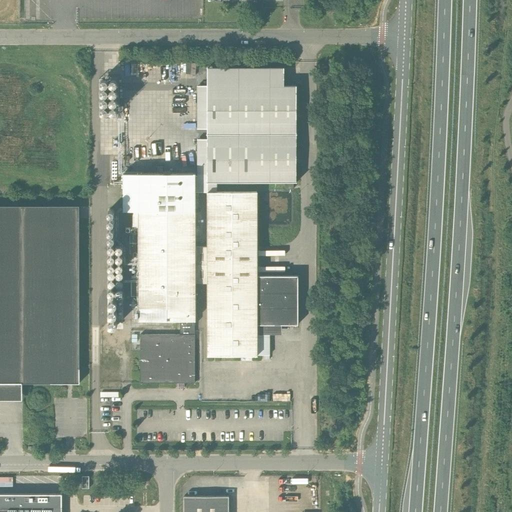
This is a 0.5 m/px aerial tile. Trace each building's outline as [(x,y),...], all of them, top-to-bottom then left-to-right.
[(123,173),(123,211),(133,211),(133,225),(139,225),(139,320),(180,320),(180,335),(140,335),(140,383),(177,383),(177,387),(184,387),(184,383),(195,383),(195,320),(195,283),(208,283),(208,356),(257,356),(257,355),(270,355),(270,335),(258,335),(259,324),(281,324),(298,324),(298,276),(257,276),(257,192),(217,191),(217,182),(296,182),(296,86),(284,86),(207,86),(207,129),(207,139),(207,244),(196,244),(196,176),(196,173),(123,173)] [(104,93),(104,96),(106,98),(108,98),(111,97),(112,95),(112,92),(110,90),(107,90),(105,91),(104,93)] [(113,93),(113,96),(115,98),(117,98),(120,98),(121,95),(121,92),(119,90),(116,90),(114,91),(113,93)] [(104,102),(104,105),(106,107),(108,107),(111,106),(112,104),(112,101),(110,99),(107,99),(105,100),(104,102)] [(113,103),(113,105),(115,107),(118,107),(120,107),(121,104),(121,101),(119,99),(116,99),(114,100),(113,103)] [(104,111),(104,114),(106,116),(108,116),(110,115),(112,113),(112,110),(110,108),(107,108),(105,109),(104,111)] [(113,112),(114,114),(115,116),(118,117),(120,116),(122,113),(121,111),(119,109),(117,108),(114,109),(113,112)] [(104,121),(105,124),(106,125),(109,126),(111,125),(113,123),(112,120),(111,118),(108,117),(105,119),(104,121)] [(113,121),(114,124),(116,125),(118,126),(120,125),(122,123),(122,120),(120,118),(117,117),(115,119),(113,121)] [(0,383),(80,383),(79,206),(0,206),(0,383)] [(61,511),(62,495),(0,494),(0,511),(61,511)] [(228,511),(229,496),(184,496),(183,511),(228,511)]
